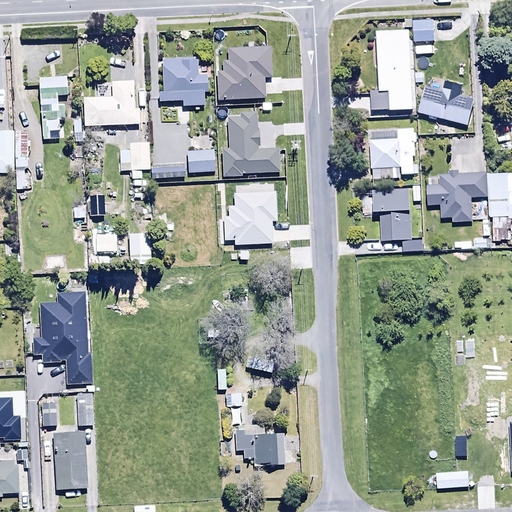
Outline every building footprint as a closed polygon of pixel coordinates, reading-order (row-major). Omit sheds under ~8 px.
[(410,28),(411,33),(433,33),(432,21),(411,22),(411,21),(403,21),(403,23),(401,23),(402,28),(410,28)] [(374,33),(378,93),(388,92),(389,113),(412,112),(407,31),(374,33)] [(272,78),(270,52),(249,53),(249,56),(219,58),(220,72),(213,73),(215,103),(264,100),(263,79),(272,78)] [(196,58),(161,60),(162,93),(157,93),(157,104),(182,103),(182,107),(194,107),(194,111),(198,111),(198,107),(203,107),(202,94),(206,94),(205,75),(196,76),(196,58)] [(56,97),(66,96),(65,77),(37,79),(41,139),(48,138),(48,132),(58,132),(57,121),(65,121),(64,105),(57,106),(56,97)] [(111,99),(82,99),(83,127),(138,126),(138,110),(133,110),(132,82),(111,82),(111,99)] [(435,121),(436,119),(466,127),(473,100),(460,96),(462,87),(444,82),(441,92),(423,88),(416,114),(428,117),(427,119),(435,121)] [(396,141),(368,141),(369,171),(371,171),(371,180),(398,179),(398,169),(400,169),(400,176),(412,176),(412,175),(416,175),(416,166),(412,166),(412,158),(414,158),(414,152),(417,152),(417,132),(413,132),(413,130),(396,130),(396,141)] [(13,162),(13,132),(0,131),(0,175),(13,175),(13,162)] [(13,132),(13,162),(26,162),(27,132),(13,132)] [(119,146),(119,171),(148,171),(147,144),(128,145),(128,146),(119,146)] [(212,151),(186,152),(187,174),(213,174),(212,151)] [(183,168),(150,169),(151,180),(184,179),(183,168)] [(485,174),(457,175),(457,172),(447,172),(448,176),(437,176),(437,178),(427,178),(427,185),(425,185),(426,207),(439,207),(439,220),(451,220),(451,223),(471,223),(470,199),(485,199),(485,174)] [(507,174),(486,175),(487,219),(491,219),(492,243),(510,243),(509,220),(511,220),(511,175),(507,176),(507,174)] [(420,187),(412,187),(412,203),(420,203),(420,187)] [(408,190),(371,191),(372,215),(379,214),(380,243),(401,242),(401,253),(422,253),(421,241),(411,242),(408,190)] [(149,234),(127,235),(128,267),(150,266),(149,234)] [(463,242),(463,251),(472,251),(472,250),(486,250),(486,240),(483,240),(483,239),(477,239),(477,240),(472,240),(472,247),(470,247),(470,242),(463,242)] [(87,353),(83,293),(56,295),(56,303),(38,304),(40,339),(32,339),(33,356),(41,356),(41,364),(60,363),(60,361),(64,361),(66,385),(91,384),(89,353),(87,353)] [(248,358),(246,369),(269,375),(271,364),(248,358)] [(90,394),(76,395),(78,428),(92,427),(90,394)] [(240,394),(229,395),(230,408),(241,407),(240,394)] [(55,404),(40,404),(41,428),(56,428),(55,404)] [(248,467),(284,466),(283,435),(243,436),(242,430),(233,430),(234,452),(242,452),(242,460),(246,460),(246,462),(248,462),(248,467)] [(83,433),(52,434),(55,492),(86,490),(83,433)] [(0,498),(1,498),(1,495),(19,494),(17,466),(14,467),(13,461),(0,461),(0,498)] [(434,474),(434,490),(468,489),(468,473),(434,474)]
